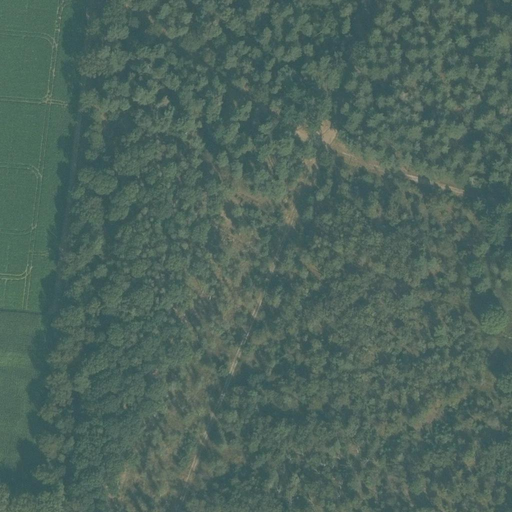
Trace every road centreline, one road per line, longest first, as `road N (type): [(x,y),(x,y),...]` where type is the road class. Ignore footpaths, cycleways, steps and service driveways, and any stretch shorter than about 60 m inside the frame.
road 1 (track): [(511,207),(322,150),(120,0)]
road 2 (track): [(322,150),(180,511)]
